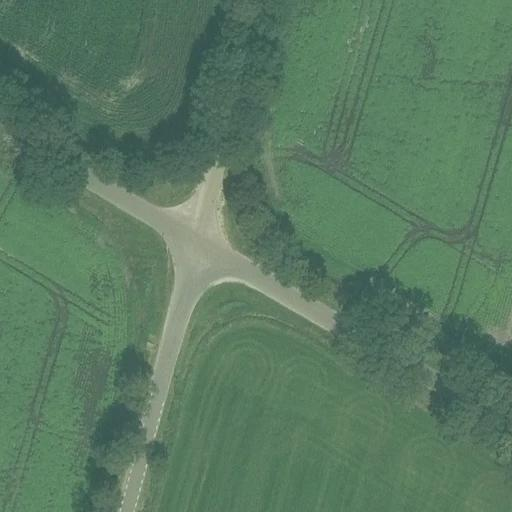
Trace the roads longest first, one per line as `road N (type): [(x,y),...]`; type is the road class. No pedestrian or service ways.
road 1 (unclassified): [(511,425),(197,242)]
road 2 (unclassified): [(125,511),(197,242)]
road 3 (unclassified): [(197,242),(0,129)]
road 4 (track): [(263,0),(228,124)]
road 5 (track): [(228,124),(197,242)]
